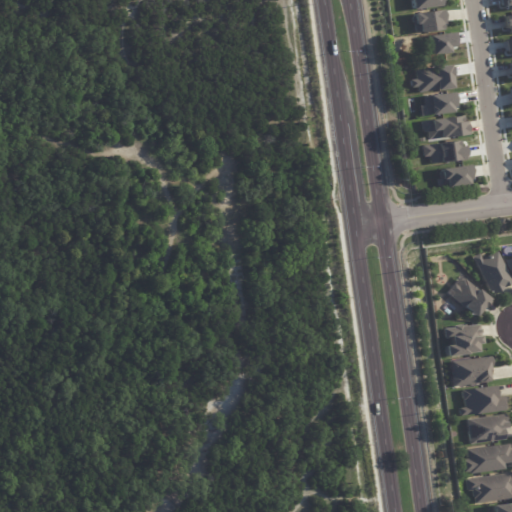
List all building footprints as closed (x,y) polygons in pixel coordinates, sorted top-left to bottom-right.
[(410,9),(408,0),(437,0),(438,5),(410,9)] [(499,0),(511,0),(511,9),(504,11),(504,6),(500,6),(499,0)] [(413,33),(412,24),(410,22),(409,18),(411,16),(411,13),(441,9),(443,24),(438,24),(439,29),(413,33)] [(501,16),(511,14),(511,33),(507,34),(506,29),(503,30),(501,16)] [(417,105),(421,105),(420,98),(422,98),(422,96),(453,92),(455,106),(450,107),(450,108),(449,108),(450,112),(419,116),(417,105)] [(428,119),(428,120),(420,121),(421,132),(425,131),(426,139),(435,138),(435,136),(438,136),(438,138),(465,135),(463,121),(462,121),(461,115),(428,119)] [(428,164),(427,156),(422,157),(420,146),(455,141),(456,146),(463,145),(465,159),(428,164)] [(469,165),(438,169),(439,171),(438,173),(438,177),(439,178),(441,188),(466,185),(466,180),(470,179),(469,165)] [(471,257),(478,254),(486,256),(495,251),(511,282),(501,287),(501,289),(491,294),(489,291),(488,292),(471,257)] [(487,300),(487,301),(482,308),(482,307),(474,316),(451,297),(454,293),(449,289),(454,284),(458,287),(459,287),(458,286),(463,280),(463,281),(465,279),(476,289),(476,288),(488,299),(487,300)] [(449,337),(450,345),(444,346),(445,356),(465,354),(465,353),(475,352),(474,344),(478,343),(477,333),(478,333),(477,324),(461,326),(460,325),(452,326),(452,327),(442,329),(443,338),(449,337)] [(449,361),(488,356),(489,365),(487,365),(488,374),(487,374),(488,382),(451,386),(451,385),(449,382),(449,380),(450,376),(451,376),(450,370),(449,368),(448,365),(449,363),(449,361)] [(504,409),(500,410),(500,411),(458,416),(457,408),(462,407),(462,401),(461,401),(460,390),(491,386),(492,397),(498,397),(498,396),(501,395),(502,401),(503,401),(504,409)] [(506,424),(506,427),(502,428),(504,439),(469,444),(466,420),(504,414),(506,424)] [(508,445),(508,449),(510,449),(511,462),(502,463),(503,469),(468,474),(468,473),(463,473),(462,466),(467,465),(465,450),(507,444),(508,445)] [(466,479),(509,473),(509,475),(511,475),(511,486),(509,486),(511,497),(474,503),(473,499),(472,498),(470,490),(466,490),(465,481),(466,481),(466,479)] [(511,511),(492,511),(491,506),(511,502),(511,511)]
